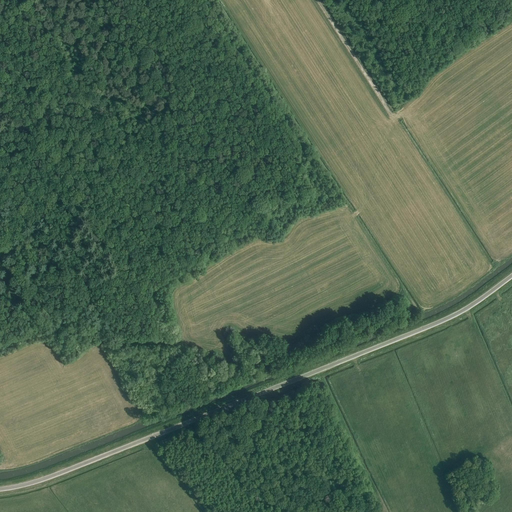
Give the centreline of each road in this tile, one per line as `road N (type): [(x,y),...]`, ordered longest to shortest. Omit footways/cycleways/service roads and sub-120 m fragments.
road 1 (unclassified): [(0,490),(44,480),(438,323),(511,276)]
road 2 (track): [(0,9),(151,241),(184,247),(210,264)]
road 3 (track): [(316,371),(383,511)]
road 4 (track): [(314,0),(388,113),(401,114)]
